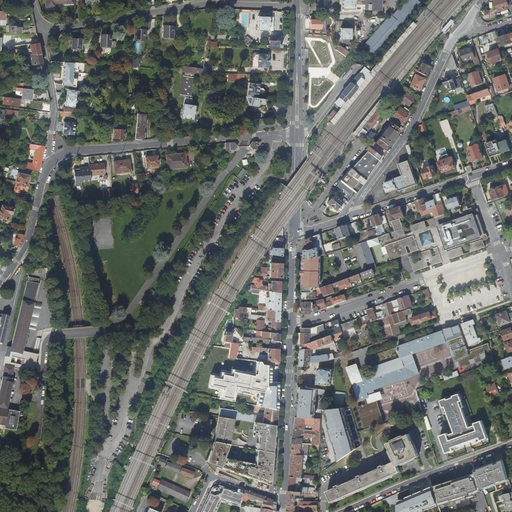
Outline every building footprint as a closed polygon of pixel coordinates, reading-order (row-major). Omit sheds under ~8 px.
[(341,0),(341,9),(354,10),(354,4),(356,4),(356,1),(356,0),(341,0)] [(356,1),(356,4),(363,4),(363,10),(379,10),(379,0),(363,0),(364,1),(356,1)] [(373,56),(404,21),(421,3),(417,0),(406,0),(392,17),(391,16),(387,20),(363,48),(373,56)] [(511,0),(495,0),(499,12),(510,8),(511,13),(511,0)] [(241,28),(249,28),(250,10),(242,10),(241,28)] [(270,17),(258,16),(257,30),(269,30),(270,17)] [(321,16),(311,16),(310,29),(316,29),(315,30),(317,30),(317,29),(320,29),(321,20),(320,20),(321,16)] [(348,98),(345,101),(343,103),(340,107),(336,112),(330,119),(328,121),(333,125),(417,25),(414,23),(413,22),(370,70),(367,75),(364,79),(356,88),(354,90),(352,93),(350,95),(348,98)] [(174,26),(162,26),(162,38),(173,38),(174,26)] [(351,28),(341,28),(341,39),(351,39),(351,28)] [(144,29),(134,29),(134,40),(144,41),(144,35),(145,35),(146,35),(146,30),(144,30),(144,29)] [(37,35),(29,34),(31,44),(38,43),(37,35)] [(511,38),(510,34),(498,38),(501,47),(511,43),(511,38)] [(111,35),(101,35),(100,47),(110,47),(110,41),(111,35)] [(253,41),(247,36),(242,42),(248,46),(253,41)] [(82,39),(72,39),(71,49),(81,49),(82,39)] [(31,54),(41,55),(39,44),(30,45),(31,54)] [(338,46),(335,50),(345,58),(349,53),(346,50),(347,49),(344,47),(343,49),(341,47),(340,48),(338,46)] [(480,62),(474,47),(461,51),(464,61),(473,58),(475,64),(479,63),(480,62)] [(499,49),(488,53),(490,57),(492,62),(492,64),(503,60),(503,59),(505,58),(504,54),(501,55),(499,49)] [(456,62),(453,53),(447,66),(453,67),(456,62)] [(43,64),(41,55),(31,54),(32,62),(31,62),(32,65),(34,64),(34,65),(43,64)] [(268,55),(258,54),(257,67),(267,67),(268,55)] [(200,65),(193,64),(192,67),(203,69),(203,66),(204,58),(202,58),(201,58),(200,65)] [(77,63),(64,62),(62,85),(64,85),(75,86),(76,79),(72,79),(73,70),(76,70),(77,63)] [(417,72),(425,76),(429,67),(421,63),(417,72)] [(192,67),(182,66),(181,72),(185,72),(184,74),(182,74),(179,96),(184,97),(183,104),(181,118),(193,120),(195,105),(192,105),(192,100),(191,98),(190,98),(194,76),(201,77),(202,73),(203,69),(192,67)] [(364,67),(362,71),(367,75),(370,70),(365,66),(364,67)] [(352,71),(349,69),(342,78),(344,80),(352,71)] [(483,84),(479,70),(469,74),(472,81),(471,81),(473,87),(483,84)] [(367,75),(362,71),(359,74),(358,74),(350,83),(350,82),(345,87),(341,93),(342,93),(339,97),(343,100),(345,101),(348,98),(350,95),(352,93),(354,90),(356,88),(364,79),(367,75)] [(511,88),(507,73),(493,77),(499,95),(511,91),(511,88)] [(410,86),(419,91),(424,79),(415,74),(410,86)] [(457,88),(454,81),(453,77),(444,80),(446,85),(448,84),(451,91),(457,89),(457,88)] [(150,82),(135,84),(137,93),(155,91),(157,81),(150,82)] [(249,83),(247,96),(253,97),(257,98),(257,97),(258,93),(262,94),(263,93),(264,90),(263,89),(259,88),(259,84),(249,83)] [(16,87),(15,91),(15,95),(32,97),(33,89),(16,87)] [(489,88),(467,96),(469,101),(491,94),(490,93),(489,88)] [(66,95),(76,97),(77,91),(67,89),(66,95)] [(406,91),(400,100),(408,106),(414,98),(406,91)] [(76,97),(66,95),(65,106),(74,107),(76,97)] [(387,99),(382,95),(351,135),(355,138),(358,133),(359,134),(362,136),(364,133),(366,130),(363,128),(364,127),(367,123),(371,127),(379,117),(382,113),(378,110),(387,99)] [(4,97),(3,104),(19,106),(20,99),(19,99),(4,97)] [(253,97),(251,106),(257,107),(259,106),(259,104),(263,105),(264,104),(265,102),(267,102),(267,100),(257,98),(253,97)] [(343,100),(339,97),(335,102),(340,107),(343,103),(345,101),(343,100)] [(50,103),(41,102),(41,110),(50,111),(50,103)] [(494,103),(485,106),(490,117),(498,114),(494,103)] [(399,107),(392,116),(401,123),(408,114),(410,111),(404,107),(402,110),(399,107)] [(333,110),(328,117),(330,119),(336,112),(333,110)] [(40,113),(38,121),(47,123),(49,114),(40,113)] [(383,117),(381,122),(383,124),(387,119),(389,121),(391,119),(388,116),(385,113),(383,117)] [(146,115),(137,114),(137,118),(137,121),(135,140),(142,140),(142,139),(144,138),(144,134),(143,133),(143,129),(145,127),(145,122),(146,115)] [(449,121),(443,123),(446,131),(452,129),(449,121)] [(74,123),(64,122),(63,125),(63,131),(63,134),(73,135),(74,123)] [(391,123),(386,130),(385,129),(383,132),(384,132),(376,143),(384,149),(399,129),(391,123)] [(125,130),(114,129),(113,138),(124,139),(125,130)] [(510,150),(507,140),(504,141),(503,139),(501,139),(499,133),(495,135),(497,140),(502,153),(510,150)] [(372,140),(368,146),(381,156),(382,155),(372,147),(376,143),(372,140)] [(497,140),(486,143),(491,157),(502,153),(497,140)] [(23,168),(39,171),(43,153),(44,146),(26,142),(25,148),(35,150),(32,163),(26,162),(25,165),(23,164),(23,168)] [(225,143),(226,153),(230,152),(230,150),(234,150),(236,148),(237,148),(237,145),(236,145),(234,143),(234,142),(225,143)] [(479,144),(469,148),(473,161),(474,160),(475,162),(478,161),(478,159),(484,157),(479,144)] [(353,191),(355,192),(362,185),(365,180),(364,179),(377,159),(378,160),(381,156),(368,146),(365,150),(367,151),(350,168),(340,180),(345,184),(353,191)] [(166,155),(167,168),(184,167),(184,161),(185,161),(185,153),(166,155)] [(439,160),(443,172),(456,168),(453,157),(449,158),(448,154),(447,154),(443,156),(442,156),(443,158),(439,160)] [(145,157),(146,167),(151,167),(158,165),(157,156),(145,157)] [(114,162),(115,173),(130,171),(128,160),(114,162)] [(418,184),(409,160),(398,164),(403,175),(394,178),(394,179),(385,182),(387,187),(385,187),(387,193),(398,189),(399,191),(418,184)] [(89,167),(90,175),(105,174),(104,163),(89,165),(89,167)] [(433,166),(422,169),(425,178),(431,176),(432,176),(437,175),(433,166)] [(74,168),(75,186),(82,185),(82,182),(91,181),(90,175),(89,167),(74,168)] [(17,173),(15,182),(16,182),(27,184),(29,176),(17,173)] [(16,182),(13,191),(19,193),(19,189),(26,191),(27,185),(27,184),(16,182)] [(353,191),(345,184),(343,188),(351,194),(353,191)] [(502,186),(490,190),(493,200),(507,195),(504,186),(502,187),(502,186)] [(341,201),(331,193),(329,196),(331,198),(327,203),(336,210),(340,212),(346,205),(348,202),(343,199),(341,201)] [(446,214),(439,194),(433,195),(435,199),(440,216),(446,214)] [(458,196),(446,200),(450,209),(461,206),(458,196)] [(427,202),(426,198),(416,201),(420,212),(431,208),(432,210),(435,218),(440,216),(435,199),(427,202)] [(0,210),(0,217),(7,220),(8,214),(10,214),(12,208),(2,205),(0,210)] [(405,217),(402,206),(388,211),(395,231),(396,231),(403,229),(400,219),(405,217)] [(395,238),(393,232),(391,233),(386,235),(382,236),(390,260),(408,254),(414,272),(429,267),(426,259),(430,258),(432,266),(443,262),(450,260),(464,255),(462,247),(469,245),(471,252),(485,248),(483,240),(486,239),(476,210),(473,211),(472,208),(468,209),(467,207),(453,212),(455,218),(448,220),(446,214),(428,220),(430,226),(426,227),(424,221),(410,226),(412,232),(405,235),(403,229),(396,231),(398,237),(395,238)] [(380,217),(379,214),(371,217),(372,220),(370,221),(372,225),(374,224),(375,227),(383,225),(388,223),(385,215),(385,216),(380,217)] [(351,235),(347,225),(336,229),(340,239),(351,235)] [(283,227),(274,239),(277,239),(277,237),(282,237),(282,233),(283,227)] [(15,237),(13,244),(18,245),(21,240),(23,235),(18,234),(17,237),(15,237)] [(320,234),(305,240),(304,244),(304,250),(318,248),(323,246),(320,234)] [(377,267),(371,247),(381,244),(379,237),(362,242),(368,266),(365,267),(366,270),(377,267)] [(270,277),(281,278),(281,264),(282,256),(282,255),(282,250),(282,246),(282,238),(278,239),(278,240),(277,240),(270,250),(270,254),(267,254),(267,263),(270,263),(270,268),(270,277)] [(318,248),(304,250),(304,254),(304,259),(319,256),(320,256),(326,254),(323,246),(318,248)] [(320,259),(320,256),(319,256),(304,259),(304,264),(303,292),(314,292),(314,290),(320,288),(320,281),(320,263),(319,263),(319,259),(320,259)] [(259,275),(267,277),(267,274),(263,273),(263,270),(264,270),(265,269),(266,269),(266,268),(260,267),(260,268),(254,276),(259,277),(259,275)] [(362,279),(363,282),(366,281),(365,279),(376,275),(374,269),(360,274),(362,279)] [(358,281),(360,284),(363,283),(363,282),(362,279),(360,274),(350,278),(351,283),(356,281),(356,283),(358,282),(357,281),(358,281)] [(269,291),(281,293),(281,287),(281,282),(271,281),(271,282),(269,282),(268,284),(268,286),(261,285),(261,283),(261,279),(258,279),(259,277),(254,276),(251,282),(247,288),(269,291)] [(4,366),(0,386),(0,425),(4,426),(4,429),(16,431),(19,412),(6,410),(14,368),(33,373),(37,355),(22,351),(39,280),(28,277),(7,366),(4,366)] [(350,278),(335,283),(336,287),(337,287),(339,287),(340,290),(352,286),(351,284),(351,283),(350,278)] [(337,287),(336,287),(335,283),(322,288),(325,296),(336,293),(338,292),(337,287)] [(319,292),(321,298),(325,296),(322,288),(320,288),(314,290),(314,292),(303,292),(303,299),(313,299),(316,299),(316,293),(319,292)] [(267,306),(267,310),(274,310),(274,311),(280,311),(280,307),(280,304),(280,297),(281,293),(269,291),(269,298),(266,298),(266,306),(267,306)] [(343,294),(333,297),(331,298),(332,304),(345,300),(356,296),(355,294),(354,295),(353,295),(352,294),(347,296),(348,297),(345,298),(343,294)] [(396,299),(391,301),(393,307),(398,305),(400,310),(411,306),(407,296),(396,299)] [(322,299),(316,301),(317,303),(318,305),(319,309),(325,307),(332,304),(331,298),(323,302),(322,299)] [(310,305),(311,302),(301,301),(301,310),(300,313),(309,314),(310,313),(310,312),(310,307),(312,307),(312,311),(317,309),(315,304),(310,305)] [(384,310),(386,316),(390,315),(389,312),(386,302),(382,304),(384,310)] [(274,310),(267,310),(267,316),(251,315),(245,314),(245,307),(238,307),(237,309),(234,309),(234,317),(244,318),(256,319),(267,320),(280,322),(280,316),(280,311),(274,311),(274,310)] [(383,317),(384,317),(381,310),(374,313),(372,307),(366,309),(367,314),(370,322),(378,319),(383,317)] [(411,313),(410,308),(394,314),(390,315),(386,316),(384,317),(383,317),(390,337),(395,335),(392,328),(399,326),(407,323),(407,321),(407,320),(405,315),(411,313)] [(435,311),(435,309),(419,315),(421,321),(437,316),(435,311)] [(497,315),(501,326),(510,322),(507,312),(497,315)] [(367,314),(340,325),(342,332),(352,327),(367,322),(370,322),(367,314)] [(0,344),(2,345),(9,317),(1,315),(0,318),(0,317),(0,344)] [(421,321),(419,315),(409,318),(412,324),(421,321)] [(383,317),(378,319),(385,338),(390,337),(383,317)] [(267,320),(256,319),(255,329),(264,330),(264,324),(268,325),(268,328),(267,328),(267,332),(279,334),(280,328),(280,322),(267,320)] [(301,346),(342,332),(340,325),(338,319),(329,322),(330,326),(332,325),(334,330),(328,331),(323,331),(324,324),(317,326),(317,334),(302,333),(302,339),(301,346)] [(473,319),(463,323),(471,345),(481,341),(480,338),(478,338),(472,324),(475,323),(473,319)] [(352,327),(354,332),(368,326),(367,322),(352,327)] [(402,333),(399,326),(392,328),(395,335),(402,333)] [(354,332),(352,327),(342,332),(344,336),(344,338),(355,334),(354,332)] [(502,332),(505,340),(511,337),(511,329),(511,328),(502,332)] [(267,332),(256,330),(256,334),(260,335),(260,336),(272,337),(271,338),(279,339),(279,336),(279,334),(267,332)] [(447,341),(443,331),(398,347),(399,349),(398,350),(399,351),(398,352),(400,358),(373,368),(374,373),(366,376),(362,377),(361,372),(357,364),(348,367),(360,401),(370,397),(368,392),(409,377),(402,357),(413,353),(447,341)] [(344,336),(342,332),(301,346),(300,367),(309,366),(310,363),(319,362),(330,360),(346,355),(345,351),(334,355),(333,354),(332,355),(331,354),(329,355),(315,356),(316,349),(320,346),(334,342),(333,340),(344,336)] [(269,343),(269,348),(279,349),(279,344),(279,341),(271,340),(270,339),(244,336),(242,339),(244,341),(260,343),(260,342),(269,343)] [(229,357),(236,358),(237,343),(232,343),(231,343),(230,348),(229,356),(229,357)] [(230,348),(222,347),(221,355),(229,356),(230,348)] [(267,362),(278,363),(279,356),(279,349),(269,348),(267,348),(252,347),(252,352),(255,353),(255,356),(257,357),(267,362)] [(420,373),(413,353),(402,357),(409,377),(420,373)] [(240,366),(244,359),(236,358),(229,357),(228,364),(240,366)] [(278,369),(278,366),(262,364),(260,362),(249,360),(244,359),(240,366),(242,366),(241,373),(246,374),(249,373),(250,368),(261,370),(265,370),(265,371),(278,373),(278,369)] [(332,370),(319,369),(317,384),(331,385),(332,370)] [(444,376),(445,380),(459,375),(458,371),(444,376)] [(251,404),(258,405),(261,385),(263,378),(251,376),(248,391),(245,391),(246,384),(230,381),(227,381),(219,393),(219,398),(251,404)] [(213,389),(219,393),(227,381),(218,380),(213,389)] [(298,385),(297,402),(316,404),(317,396),(324,396),(325,389),(317,388),(307,387),(307,386),(301,385),(298,385)] [(487,390),(489,397),(498,393),(497,389),(495,385),(487,388),(487,390)] [(402,393),(409,415),(418,413),(411,391),(402,393)] [(441,435),(447,453),(458,449),(457,447),(460,445),(460,444),(466,442),(473,439),(474,440),(477,439),(477,442),(488,438),(482,420),(475,423),(476,425),(469,427),(462,407),(460,401),(462,400),(461,396),(459,397),(458,393),(453,395),(454,397),(447,399),(447,398),(442,399),(443,403),(442,403),(443,407),(445,406),(448,413),(455,432),(448,435),(448,433),(441,435)] [(297,402),(296,417),(314,418),(316,404),(297,402)] [(275,417),(275,410),(258,405),(251,404),(250,410),(258,412),(258,411),(259,411),(259,410),(260,411),(259,416),(250,414),(249,415),(248,415),(248,416),(244,415),(244,413),(233,412),(234,410),(216,407),(215,415),(230,418),(259,422),(258,423),(272,425),(275,425),(275,417)] [(344,407),(323,409),(338,461),(357,448),(344,407)] [(226,444),(230,418),(216,416),(211,437),(211,441),(226,444)] [(321,430),(321,418),(314,418),(296,417),(294,417),(293,422),(293,429),(321,430)] [(256,434),(254,450),(270,453),(271,438),(272,425),(258,423),(252,422),(250,430),(255,430),(254,433),(256,434)] [(313,437),(313,445),(315,445),(320,445),(321,430),(293,429),(292,437),(291,443),(303,444),(304,437),(313,437)] [(328,491),(332,502),(400,472),(398,466),(419,456),(409,434),(388,443),(396,461),(384,466),(384,465),(381,466),(381,467),(362,476),(362,475),(359,476),(359,477),(340,486),(340,485),(336,486),(337,487),(328,491)] [(237,461),(221,458),(226,444),(211,441),(203,462),(267,485),(268,475),(270,453),(254,450),(252,464),(249,463),(246,462),(245,463),(242,461),(242,462),(237,460),(237,461)] [(290,455),(308,455),(309,444),(303,444),(291,443),(291,449),(290,455)] [(304,463),(308,464),(308,455),(290,455),(290,458),(290,462),(304,463)] [(160,458),(158,463),(164,466),(166,460),(160,458)] [(440,508),(483,493),(481,488),(485,487),(486,489),(510,480),(503,458),(478,468),(479,470),(475,471),(476,473),(463,477),(433,488),(440,508)] [(165,467),(178,472),(180,464),(176,462),(175,465),(167,462),(165,467)] [(303,475),(304,463),(290,462),(289,469),(288,476),(310,478),(317,479),(317,476),(303,475)] [(182,468),(180,473),(192,478),(194,473),(182,468)] [(309,483),(310,478),(288,476),(287,483),(289,490),(297,491),(308,492),(308,487),(301,487),(301,484),(300,484),(300,482),(309,483)] [(157,488),(185,501),(189,493),(161,480),(160,482),(153,479),(151,484),(155,485),(153,489),(155,491),(157,488)] [(212,489),(200,511),(213,511),(220,499),(237,506),(238,505),(239,502),(242,494),(239,493),(239,491),(224,486),(223,488),(218,486),(212,489)] [(257,508),(272,511),(273,506),(274,503),(273,501),(243,490),(242,494),(239,502),(244,503),(247,497),(248,497),(248,499),(251,500),(251,499),(253,500),(253,499),(260,502),(257,508)] [(310,495),(310,492),(308,492),(297,491),(289,490),(288,499),(288,506),(296,505),(300,505),(310,505),(318,505),(318,498),(316,498),(316,501),(298,501),(298,504),(296,504),(296,494),(304,495),(304,494),(310,495)] [(508,511),(511,510),(511,492),(503,495),(506,503),(508,502),(509,505),(507,506),(508,511)]
